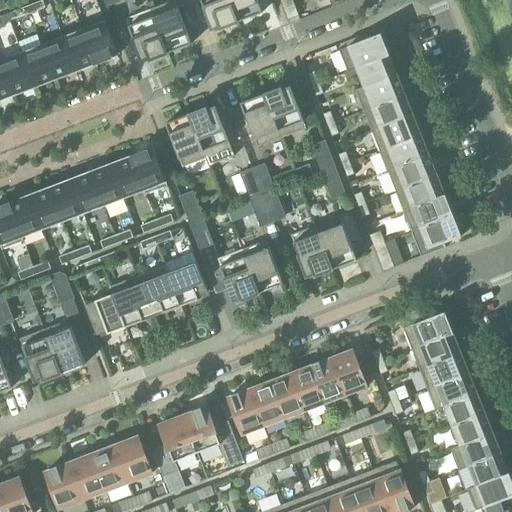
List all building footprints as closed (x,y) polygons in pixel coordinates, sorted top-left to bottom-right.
[(43,0),(28,6),(31,14),(46,8),(43,0)] [(175,0),(151,10),(167,54),(168,53),(167,51),(174,49),(174,51),(192,44),(175,0)] [(222,28),(238,22),(234,12),(229,0),(201,0),(213,29),(221,26),(222,28)] [(257,0),(229,0),(234,12),(238,22),(239,22),(238,20),(244,17),(245,20),(262,13),(257,0)] [(280,0),(288,20),(299,16),(292,0),(280,0)] [(31,14),(28,6),(13,12),(15,20),(31,14)] [(151,60),(167,54),(151,10),(126,19),(142,61),(150,58),(151,60)] [(83,30),(84,30),(96,64),(118,55),(104,17),(81,26),(83,30)] [(63,38),(76,71),(96,64),(84,30),(83,30),(63,38)] [(361,67),(391,55),(382,33),(364,40),(362,36),(347,41),(348,46),(339,50),(348,72),(357,68),(361,67)] [(63,38),(43,46),(56,79),(76,71),(63,38)] [(22,54),(35,87),(56,79),(43,46),(22,54)] [(22,54),(2,61),(15,95),(35,87),(22,54)] [(369,87),(399,75),(391,55),(361,67),(357,68),(364,87),(365,88),(369,87)] [(0,62),(0,100),(15,95),(2,61),(0,62)] [(308,74),(312,86),(320,83),(315,71),(308,74)] [(365,88),(364,87),(355,90),(364,112),(377,107),(407,95),(399,75),(369,87),(365,88)] [(324,93),(320,83),(312,86),(316,96),(324,93)] [(265,94),(266,97),(282,138),(307,129),(291,87),(283,90),(282,88),(265,94)] [(258,147),(282,138),(266,97),(265,94),(265,96),(259,99),(258,97),(241,103),(258,147)] [(377,107),(364,112),(372,132),(385,127),(415,115),(407,95),(377,107)] [(207,108),(190,114),(207,158),(232,149),(216,107),(208,110),(207,108)] [(331,111),(323,114),(328,126),(335,123),(331,111)] [(166,123),(183,167),(207,158),(190,114),(191,116),(184,119),(184,117),(166,123)] [(423,135),(415,115),(385,127),(372,132),(380,152),(393,147),(423,135)] [(339,134),(335,123),(328,126),(332,137),(339,134)] [(431,155),(423,135),(393,147),(380,152),(388,172),(401,167),(431,155)] [(313,146),(323,173),(335,169),(325,142),(313,146)] [(168,186),(154,148),(132,156),(145,190),(144,190),(146,194),(168,186)] [(346,151),(339,154),(343,167),(351,164),(346,151)] [(439,175),(431,155),(401,167),(388,172),(396,192),(409,187),(439,175)] [(144,190),(145,190),(132,156),(112,164),(125,197),(144,190)] [(112,164),(91,172),(104,205),(125,197),(112,164)] [(355,174),(351,164),(343,167),(347,177),(355,174)] [(253,170),(263,196),(275,192),(265,166),(253,170)] [(333,198),(345,194),(335,169),(323,173),(333,198)] [(241,174),(251,201),(263,196),(253,170),(241,174)] [(83,213),(104,205),(91,172),(71,180),(83,213)] [(417,207),(447,195),(439,175),(409,187),(396,192),(404,212),(412,209),(417,207)] [(63,221),(83,213),(71,180),(50,188),(63,221)] [(42,229),(63,221),(50,188),(30,196),(42,229)] [(275,192),(263,196),(268,209),(273,222),(285,218),(275,192)] [(362,192),(354,195),(359,207),(366,204),(362,192)] [(191,224),(203,219),(193,193),(181,198),(188,216),(190,222),(191,224)] [(455,215),(447,195),(417,207),(412,209),(404,212),(412,232),(421,229),(455,215)] [(22,236),(42,229),(30,196),(9,203),(22,237),(22,236)] [(263,196),(251,201),(261,227),(273,222),(268,209),(263,196)] [(22,237),(9,203),(0,206),(0,244),(2,249),(24,241),(22,236),(22,237)] [(370,214),(366,204),(359,207),(363,217),(370,214)] [(365,247),(351,212),(315,226),(332,270),(333,269),(333,267),(339,265),(340,267),(357,260),(354,252),(365,247)] [(157,220),(160,228),(174,222),(171,214),(157,220)] [(463,236),(455,215),(421,229),(412,232),(422,257),(446,247),(444,243),(463,236)] [(203,219),(191,224),(201,250),(213,245),(203,219)] [(144,234),(160,228),(157,220),(141,226),(144,234)] [(316,276),(332,270),(315,226),(291,235),(307,277),(315,274),(316,276)] [(116,236),(118,243),(133,238),(130,230),(116,236)] [(173,239),(170,231),(155,237),(158,245),(173,239)] [(382,244),(382,243),(377,232),(369,235),(374,247),(382,244)] [(103,249),(118,243),(116,236),(100,241),(103,249)] [(143,250),(158,245),(155,237),(140,242),(143,250)] [(267,240),(242,250),(259,294),(260,293),(259,291),(265,289),(266,291),(283,284),(267,240)] [(384,272),(395,267),(388,249),(385,242),(382,243),(382,244),(374,247),(384,272)] [(74,251),(77,259),(92,253),(89,246),(74,251)] [(243,300),(259,294),(242,250),(218,259),(234,301),(242,298),(243,300)] [(62,265),(77,259),(74,251),(59,257),(62,265)] [(118,260),(115,252),(99,258),(102,266),(118,260)] [(87,271),(102,266),(99,258),(85,264),(87,271)] [(33,267),(36,275),(51,269),(48,261),(33,267)] [(174,288),(181,306),(199,299),(198,297),(209,293),(197,262),(170,272),(168,273),(174,288)] [(147,299),(153,315),(163,310),(164,312),(181,306),(174,288),(168,273),(170,272),(167,265),(138,276),(147,299)] [(21,281),(36,275),(33,267),(18,273),(21,281)] [(60,273),(52,277),(62,303),(74,298),(65,276),(60,273)] [(119,310),(126,327),(144,320),(143,318),(153,315),(147,299),(138,276),(110,287),(112,294),(113,294),(119,310)] [(112,294),(85,305),(97,336),(108,332),(109,334),(126,327),(119,310),(113,294),(112,294)] [(3,295),(0,296),(0,322),(1,326),(13,321),(3,295)] [(261,323),(260,304),(236,305),(237,324),(261,323)] [(403,328),(412,350),(421,347),(455,333),(446,311),(427,319),(423,308),(408,314),(412,325),(403,328)] [(44,330),(54,356),(61,374),(62,373),(61,371),(67,369),(68,371),(86,364),(69,320),(44,330)] [(54,356),(44,330),(20,339),(36,381),(44,377),(45,380),(61,374),(54,356)] [(463,353),(455,333),(421,347),(412,350),(420,370),(429,367),(463,353)] [(380,349),(372,352),(377,364),(384,361),(380,349)] [(352,350),(331,358),(346,396),(367,388),(352,350)] [(471,373),(463,353),(429,367),(420,370),(428,390),(437,387),(471,373)] [(0,356),(0,392),(12,388),(0,356)] [(311,366),(326,403),(346,396),(331,358),(311,366)] [(384,361),(377,364),(381,374),(388,372),(384,361)] [(311,366),(291,373),(305,411),(326,403),(311,366)] [(271,381),(285,419),(305,411),(291,373),(271,381)] [(479,393),(471,373),(437,387),(428,390),(436,410),(445,407),(479,393)] [(271,381),(251,389),(265,427),(285,419),(271,381)] [(244,435),(265,427),(251,389),(230,397),(244,435)] [(395,389),(388,392),(392,404),(400,401),(395,389)] [(487,413),(479,393),(445,407),(453,427),(487,413)] [(367,394),(326,410),(331,423),(372,406),(367,394)] [(400,401),(392,404),(396,415),(404,412),(400,401)] [(207,406),(183,415),(198,453),(220,444),(228,467),(244,461),(229,421),(216,426),(213,418),(211,419),(207,406)] [(364,410),(353,414),(356,423),(367,418),(364,410)] [(495,433),(487,413),(453,427),(460,445),(461,447),(495,433)] [(353,414),(341,419),(345,427),(356,423),(353,414)] [(154,450),(164,477),(179,471),(175,461),(198,453),(183,415),(160,424),(165,437),(163,438),(166,445),(154,450)] [(324,425),(312,430),(316,438),(327,434),(324,425)] [(369,425),(356,430),(360,439),(372,434),(369,425)] [(312,430),(301,434),(304,442),(316,438),(312,430)] [(350,443),(360,439),(356,430),(346,434),(350,443)] [(411,430),(403,433),(408,445),(415,442),(411,430)] [(503,453),(495,433),(461,447),(460,445),(452,449),(460,470),(469,467),(491,458),(503,453)] [(114,445),(127,477),(129,483),(152,474),(138,436),(114,445)] [(272,445),(275,453),(287,449),(283,441),(272,445)] [(415,442),(408,445),(412,455),(419,452),(415,442)] [(324,443),(312,447),(315,456),(327,451),(324,443)] [(114,445),(92,454),(94,459),(104,484),(106,492),(129,483),(127,477),(114,445)] [(275,453),(272,445),(261,449),(264,458),(275,453)] [(302,451),(305,460),(315,456),(312,447),(302,451)] [(503,453),(491,458),(469,467),(476,485),(477,487),(497,479),(511,474),(503,453)] [(71,467),(81,493),(84,500),(106,492),(104,484),(94,459),(92,454),(70,462),(71,467)] [(283,468),(279,460),(268,464),(271,472),(283,468)] [(397,461),(372,471),(387,511),(404,511),(414,508),(397,461)] [(46,471),(61,509),(84,500),(81,493),(71,467),(70,462),(46,471)] [(260,477),(271,472),(268,464),(257,468),(260,477)] [(426,470),(418,473),(423,485),(431,482),(426,470)] [(387,511),(372,471),(350,479),(362,511),(387,511)] [(497,479),(477,487),(476,485),(467,489),(476,511),(484,508),(485,511),(504,511),(500,501),(511,496),(511,476),(511,474),(497,479)] [(31,511),(19,478),(0,484),(0,491),(7,511),(31,511)] [(327,488),(336,511),(362,511),(350,479),(327,488)] [(435,493),(431,482),(423,485),(427,496),(435,493)] [(207,487),(196,492),(199,500),(210,496),(207,487)] [(336,511),(327,488),(305,497),(310,511),(336,511)] [(188,504),(199,500),(196,492),(184,496),(188,504)] [(146,494),(135,498),(138,506),(149,502),(146,494)] [(310,511),(305,497),(284,505),(286,511),(310,511)] [(138,506),(135,498),(123,502),(126,511),(138,506)] [(431,504),(433,511),(446,511),(442,500),(431,504)]
